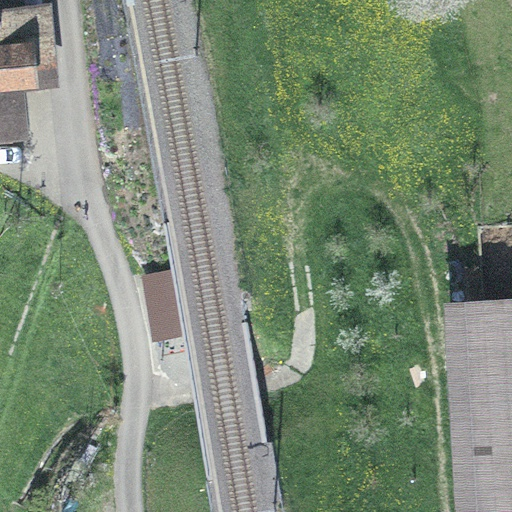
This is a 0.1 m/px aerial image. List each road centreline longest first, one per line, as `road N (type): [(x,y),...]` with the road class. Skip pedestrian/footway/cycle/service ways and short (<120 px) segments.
road 1 (track): [(139,511),(136,450),(156,392),(113,253),(86,203),(67,0)]
road 2 (track): [(156,392),(270,391),(311,377),(320,324)]
